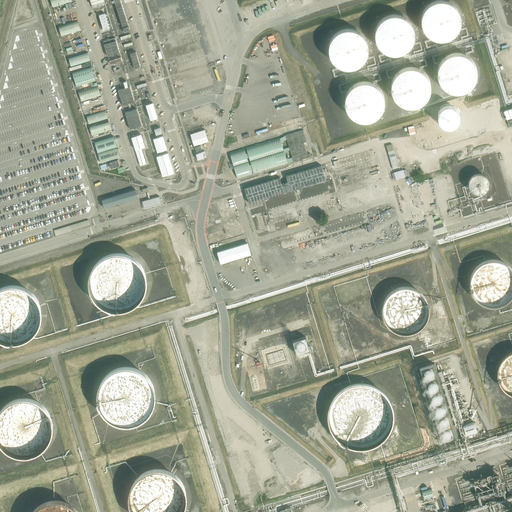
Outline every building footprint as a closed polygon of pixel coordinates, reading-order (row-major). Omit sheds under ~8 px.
[(121,0),(114,0),(115,4),(114,8),(114,9),(111,9),(109,9),(104,10),(112,11),(115,11),(115,12),(118,13),(117,18),(110,17),(110,18),(111,22),(114,21),(115,19),(120,20),(120,22),(122,23),(124,32),(129,31),(121,0)] [(425,34),(430,39),(437,42),(443,42),(450,41),(456,37),(460,32),(463,25),(463,18),(460,12),(456,6),(451,3),(444,1),(437,1),(431,4),(426,9),(422,15),(421,21),(422,28),(425,34)] [(101,11),(94,13),(97,22),(103,20),(101,11)] [(378,48),(383,53),(390,56),(397,56),(403,55),(409,51),(413,46),(416,39),(416,32),(413,26),(409,20),(404,17),(397,15),(390,15),(384,18),(379,23),(375,29),(374,35),(375,42),(378,48)] [(58,26),(62,37),(81,31),(77,20),(58,26)] [(196,26),(160,36),(164,52),(165,52),(164,48),(174,51),(175,47),(186,44),(188,50),(193,51),(191,56),(187,57),(188,61),(191,60),(191,62),(195,61),(195,63),(198,63),(199,61),(199,59),(201,59),(202,64),(207,63),(204,52),(198,54),(194,53),(194,51),(202,49),(196,26)] [(332,63),(337,68),(344,71),(350,71),(357,70),(363,66),(367,61),(369,54),(370,47),(367,41),(363,35),(357,31),(351,30),(344,30),(338,33),(333,37),(329,43),(328,50),(329,57),(332,63)] [(113,32),(102,36),(109,58),(120,54),(113,32)] [(71,66),(90,60),(88,53),(69,59),(71,66)] [(442,87),(447,92),(453,95),(460,95),(467,94),(473,90),(477,85),(479,78),(479,71),(477,65),(473,59),(467,55),(461,54),(454,54),(447,57),(442,61),(439,67),(438,74),(439,81),(442,87)] [(107,59),(109,64),(121,61),(119,55),(107,59)] [(131,57),(135,68),(141,67),(137,55),(131,57)] [(112,65),(115,74),(123,71),(120,63),(112,65)] [(77,86),(96,81),(91,65),(72,71),(77,86)] [(394,102),(399,107),(406,110),(413,110),(419,109),(425,105),(429,100),(432,93),(432,86),(430,80),(425,74),(420,70),(413,69),(406,69),(400,72),(395,76),(391,82),(390,89),(391,96),(394,102)] [(196,89),(213,85),(211,75),(199,78),(200,83),(195,84),(196,89)] [(138,81),(141,90),(147,88),(144,80),(138,81)] [(348,116),(353,121),(359,124),(366,124),(373,123),(379,119),(383,114),(385,107),(385,100),(383,94),(379,88),(373,85),(367,83),(360,83),(354,86),(348,91),(345,97),(344,103),(345,110),(348,116)] [(82,102),(101,96),(98,86),(78,91),(82,102)] [(130,86),(118,90),(123,106),(132,104),(131,101),(134,100),(130,86)] [(158,118),(153,102),(146,104),(151,120),(158,118)] [(143,126),(137,109),(125,113),(131,130),(143,126)] [(89,124),(108,118),(105,110),(86,116),(89,124)] [(192,116),(193,122),(218,116),(216,110),(192,116)] [(92,136),(111,130),(108,120),(89,126),(92,136)] [(160,127),(154,129),(156,135),(162,133),(160,127)] [(194,146),(208,141),(205,130),(190,134),(194,146)] [(303,130),(286,135),(294,162),(311,156),(310,153),(308,154),(304,143),(307,142),(303,130)] [(142,134),(132,137),(136,150),(141,148),(145,147),(142,134)] [(163,136),(153,139),(157,152),(167,149),(163,136)] [(114,137),(94,143),(98,153),(117,148),(114,137)] [(280,138),(246,148),(250,161),(284,150),(280,138)] [(117,148),(98,154),(101,165),(109,162),(118,159),(120,159),(117,148)] [(141,148),(136,150),(140,165),(146,163),(141,148)] [(244,149),(230,153),(238,179),(252,175),(244,149)] [(284,150),(250,161),(254,174),(288,163),(284,150)] [(168,152),(156,156),(162,176),(174,173),(168,152)] [(200,160),(205,159),(204,155),(207,154),(206,152),(198,154),(200,160)] [(118,159),(109,162),(111,169),(120,166),(118,159)] [(280,177),(244,188),(249,203),(326,180),(321,165),(286,175),(288,182),(282,183),(280,177)] [(486,184),(486,182),(486,180),(485,179),(484,177),(482,176),(481,175),(479,175),(477,175),(475,175),(473,176),(472,176),(471,177),(470,179),(469,180),(469,182),(468,184),(469,185),(469,187),(470,189),(471,190),(472,191),(474,192),(476,193),(477,193),(479,193),(481,192),(482,191),(484,190),(485,189),(486,187),(486,186),(486,184)] [(136,189),(102,200),(104,208),(138,198),(136,189)] [(161,203),(159,197),(149,200),(142,201),(144,208),(152,206),(161,203)] [(335,229),(364,222),(363,216),(334,224),(335,229)] [(89,221),(54,229),(56,234),(90,226),(89,221)] [(247,243),(217,252),(221,264),(251,255),(247,243)] [(144,287),(144,284),(144,281),(143,278),(143,276),(142,273),(141,270),(139,268),(138,266),(136,264),(134,262),(132,260),(129,259),(127,257),(124,256),(122,256),(119,255),(116,255),(113,255),(111,255),(108,256),(105,257),(103,258),(100,259),(98,261),(96,262),(94,264),(92,266),(90,269),(89,271),(88,274),(87,276),(87,279),(86,282),(86,285),(87,287),(87,290),(88,293),(89,295),(90,298),(92,300),(93,302),(95,304),(97,306),(100,308),(102,309),(105,310),(107,311),(110,312),(113,312),(116,312),(118,312),(121,312),(124,311),(126,310),(129,309),(131,307),(133,306),(135,304),(137,302),(139,299),(140,297),(142,295),(143,292),(143,289),(144,287)] [(511,266),(510,265),(509,263),(507,262),(503,260),(501,259),(499,259),(497,258),(494,258),(490,259),(487,259),(485,260),(483,261),(480,262),(477,265),(475,268),(473,270),(472,272),(471,274),(471,276),(470,279),(470,281),(470,283),(470,286),(472,290),(472,292),(474,294),(476,298),(478,299),(480,301),(484,303),(488,305),(491,305),(493,305),(495,305),(498,305),(502,304),(504,303),(506,302),(509,300),(510,299),(511,297),(511,296),(511,266)] [(429,309),(429,307),(429,304),(428,300),(427,298),(425,296),(424,294),(422,292),(421,290),(419,289),(417,288),(415,287),(413,286),(410,286),(406,285),(403,285),(401,285),(397,287),(394,288),(392,289),(391,290),(389,292),(387,294),(386,295),(385,298),(384,300),(383,304),(382,306),(382,309),(382,311),(383,314),(383,316),(384,318),(385,320),(386,322),(388,324),(389,326),(392,328),(394,329),(397,331),(399,331),(401,332),(404,332),(406,332),(408,332),(410,332),(413,331),(415,331),(417,329),(419,328),(422,326),(423,324),(425,322),(426,320),(427,318),(429,314),(429,312),(429,309)] [(38,318),(38,315),(38,312),(37,310),(37,307),(36,304),(35,302),(33,299),(32,297),(30,295),(28,293),(25,292),(23,290),(21,289),(18,288),(15,287),(12,287),(10,287),(7,287),(4,287),(1,288),(0,288),(0,342),(2,343),(5,344),(7,344),(10,344),(13,344),(16,343),(18,343),(21,342),(23,340),(26,339),(28,337),(30,335),(32,333),(33,331),(35,328),(36,326),(37,323),(38,321),(38,318)] [(308,337),(289,341),(291,352),(296,351),(297,355),(312,352),(308,337)] [(511,349),(509,350),(507,352),(504,354),(503,356),(501,358),(500,360),(499,362),(498,364),(497,367),(497,371),(497,373),(497,375),(498,377),(498,380),(499,381),(501,384),(502,386),(504,388),(505,389),(507,391),(511,393),(511,349)] [(290,361),(283,363),(286,371),(293,369),(290,361)] [(456,437),(439,382),(433,364),(416,368),(441,442),(456,437)] [(154,397),(154,394),(154,391),(154,389),(153,386),(152,383),(151,381),(149,378),(148,376),(146,374),(144,372),(141,370),(139,369),(136,368),(134,367),(131,366),(128,366),(125,366),(123,366),(120,366),(117,367),(114,368),(112,369),(109,371),(107,372),(105,374),(103,376),(102,379),(100,381),(99,384),(98,386),(97,389),(97,392),(97,395),(97,397),(97,400),(98,403),(99,406),(100,408),(102,410),(104,413),(105,415),(108,417),(110,418),(112,420),(115,421),(117,422),(120,423),(123,423),(126,423),(129,423),(131,422),(134,422),(137,421),(139,420),(142,418),(144,416),(146,415),(148,412),(150,410),(151,408),(152,405),(153,403),(154,400),(154,397)] [(393,415),(393,414),(393,411),(393,408),(392,405),(391,402),(389,399),(388,396),(385,393),(383,391),(381,389),(379,387),(376,385),(373,384),(371,383),(367,382),(363,382),(360,382),(358,382),(354,382),(351,383),(348,384),(345,386),(342,387),(340,389),(337,392),(335,394),(333,396),(332,399),(330,402),(329,405),(328,408),(328,411),(328,414),(328,417),(328,421),(329,424),(330,427),(332,430),(333,432),(336,436),(337,437),(340,440),(342,441),(344,443),(347,444),(352,446),(357,447),(360,447),(363,447),(367,447),(370,446),(372,445),(376,443),(378,442),(381,440),(383,438),(386,436),(388,433),(389,430),(391,428),(392,425),(393,422),(393,418),(393,415)] [(54,428),(54,425),(54,422),(53,420),(53,417),(52,414),(50,412),(49,409),(47,407),(46,405),(43,403),(41,402),(39,400),(36,399),(34,398),(31,397),(28,397),(26,397),(23,397),(20,397),(17,398),(15,399),(12,400),(10,401),(7,403),(5,404),(3,407),(2,409),(0,411),(0,439),(0,440),(2,442),(4,445),(6,447),(8,448),(10,450),(13,451),(15,452),(18,453),(21,454),(23,454),(26,454),(29,454),(32,453),(34,453),(37,452),(39,450),(42,449),(44,447),(46,445),(48,443),(49,441),(51,438),(52,436),(53,433),(53,431),(54,428)] [(474,422),(463,426),(466,435),(477,431),(474,422)] [(188,499),(188,496),(188,494),(187,491),(186,488),(185,485),(184,483),(183,480),(181,478),(179,476),(177,474),(175,473),(172,471),(170,470),(167,469),(164,468),(162,468),(159,468),(156,468),(153,469),(150,469),(148,470),(145,471),(143,473),(141,475),(138,476),(137,479),(135,481),(134,483),(132,486),(131,488),(131,491),(130,494),(130,497),(130,500),(131,502),(132,505),(133,508),(134,510),(134,511),(183,511),(184,510),(186,507),(187,505),(187,502),(188,499)] [(80,511),(79,511),(77,508),(75,507),(73,505),(71,503),(68,502),(66,501),(63,500),(60,500),(57,500),(55,500),(52,500),(49,501),(46,501),(44,502),(41,504),(39,505),(37,507),(35,509),(33,511),(32,511),(80,511)]
